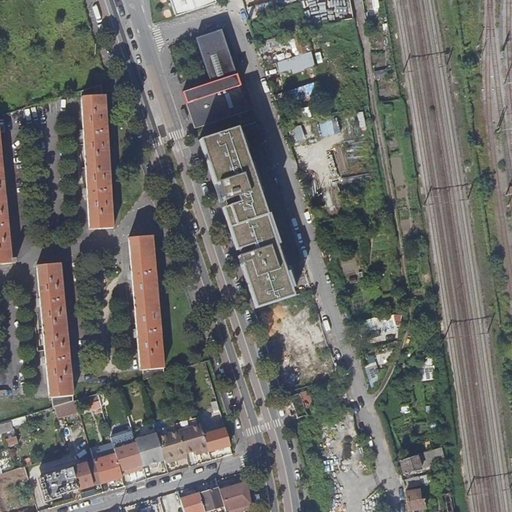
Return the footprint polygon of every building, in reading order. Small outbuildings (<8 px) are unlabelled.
[(170,0),(175,17),(216,3),(214,0),(170,0)] [(305,28),(312,27),(310,14),(307,1),(306,1),(298,3),(299,4),(305,28)] [(195,130),(247,113),(239,88),(236,75),(235,76),(221,30),(196,38),(210,83),(183,92),(193,122),(195,130)] [(306,52),(301,38),(294,40),(299,54),(306,52)] [(278,60),(281,75),(317,66),(313,51),(278,60)] [(81,98),(89,229),(113,228),(104,96),(102,97),(101,85),(80,91),(81,98)] [(321,108),(314,87),(307,90),(313,110),(321,108)] [(204,137),(251,309),(291,298),(244,126),(204,137)] [(0,264),(11,263),(0,148),(0,264)] [(163,369),(152,237),(147,237),(128,239),(140,371),(142,370),(143,381),(164,375),(163,369)] [(72,396),(60,264),(36,266),(48,398),(51,398),(52,409),(72,402),(72,396)] [(306,421),(309,420),(305,409),(312,406),(308,393),(318,389),(317,386),(299,392),(300,394),(291,397),(292,402),(287,404),(293,424),(306,421)] [(194,452),(207,449),(205,442),(204,439),(198,419),(177,425),(179,432),(185,455),(194,452)] [(0,436),(14,432),(12,425),(0,428),(0,436)] [(157,439),(179,432),(177,425),(155,432),(156,435),(157,439)] [(208,453),(230,446),(227,436),(225,430),(213,434),(214,436),(204,439),(205,442),(207,449),(208,453)] [(164,462),(185,455),(179,432),(157,439),(164,461),(164,462)] [(156,435),(134,441),(135,444),(142,467),(142,468),(156,464),(164,461),(157,439),(156,435)] [(9,446),(18,443),(16,437),(7,439),(9,446)] [(135,444),(114,451),(115,456),(120,473),(142,467),(135,444)] [(404,475),(420,469),(418,461),(430,457),(428,452),(399,462),(404,475)] [(165,465),(186,459),(185,455),(164,462),(165,465)] [(100,484),(122,477),(121,477),(120,473),(115,456),(93,462),(100,484)] [(78,490),(100,484),(93,462),(72,469),(78,490)] [(21,511),(37,511),(24,467),(16,469),(28,510),(21,511)] [(142,467),(120,473),(121,477),(143,470),(142,468),(142,467)] [(78,490),(72,469),(36,479),(42,500),(60,495),(78,490)] [(405,490),(420,486),(418,478),(402,482),(405,490)] [(442,511),(452,511),(447,480),(438,482),(442,511)] [(225,511),(227,511),(244,507),(245,507),(246,511),(252,509),(252,508),(251,505),(249,492),(247,483),(238,486),(219,491),(224,507),(225,511)] [(204,511),(207,511),(224,507),(219,491),(219,489),(199,495),(204,511)] [(407,511),(423,511),(423,510),(425,509),(423,500),(421,501),(416,501),(415,492),(405,493),(407,511)] [(60,495),(42,500),(43,503),(61,498),(60,495)] [(183,511),(204,511),(199,495),(180,500),(183,511)]
